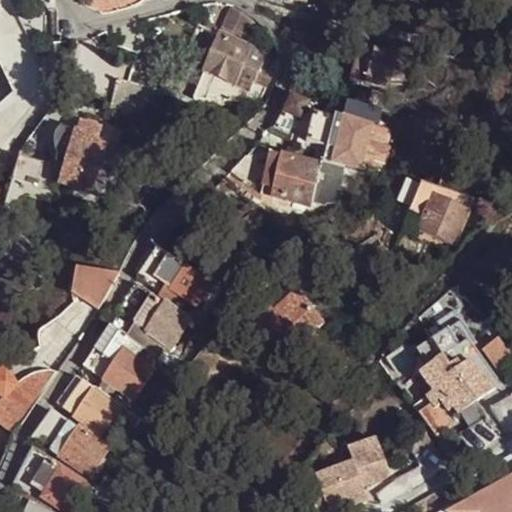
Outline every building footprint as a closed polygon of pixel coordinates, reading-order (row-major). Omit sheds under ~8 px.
[(304,10),(306,4),(294,0),(280,0),(280,1),(304,10)] [(254,19),(235,6),(232,16),(257,31),(260,24),(254,19)] [(222,33),(193,97),(259,103),(279,59),(276,48),(268,44),(265,52),(222,33)] [(373,47),(360,44),(352,79),(406,92),(414,57),(373,47)] [(117,79),(108,115),(149,125),(154,105),(168,109),(172,93),(117,79)] [(391,113),(395,97),(373,91),(367,107),(370,108),(383,111),(391,113)] [(387,128),(380,126),(366,123),(370,108),(367,107),(347,103),(344,117),(336,148),(343,149),(350,151),(361,154),(357,168),(375,172),(387,128)] [(380,126),(383,111),(370,108),(366,123),(380,126)] [(16,156),(10,175),(55,189),(57,184),(82,191),(83,186),(105,192),(110,177),(121,180),(128,156),(101,148),(104,140),(96,137),(98,130),(90,128),(87,135),(74,130),(73,133),(57,128),(52,133),(51,137),(51,142),(52,149),(52,153),(56,154),(53,161),(55,161),(54,166),(16,156)] [(255,192),(265,149),(256,146),(230,172),(241,180),(249,187),(255,192)] [(350,151),(343,149),(341,155),(348,157),(350,151)] [(357,168),(361,154),(350,151),(348,157),(346,166),(357,168)] [(261,186),(275,189),(283,157),(268,154),(261,186)] [(283,157),(275,189),(273,196),(309,205),(309,200),(323,203),(324,201),(337,199),(339,194),(344,195),(344,187),(340,186),(343,166),(321,162),(320,165),(283,157)] [(420,187),(407,182),(399,202),(412,207),(420,187)] [(462,195),(421,184),(420,187),(412,207),(403,231),(415,236),(417,230),(455,245),(470,210),(469,210),(473,198),(462,195)] [(211,282),(156,251),(139,281),(149,287),(154,279),(170,289),(169,291),(196,307),(211,282)] [(69,301),(98,312),(120,276),(81,267),(69,301)] [(306,288),(299,280),(291,287),(298,295),(306,288)] [(117,314),(134,325),(153,296),(135,285),(117,314)] [(298,295),(291,287),(267,308),(275,316),(259,329),(284,358),(324,323),(298,295)] [(127,336),(164,363),(172,350),(192,320),(189,319),(153,296),(134,325),(127,336)] [(275,316),(267,308),(251,321),(259,329),(275,316)] [(204,319),(197,315),(195,317),(192,315),(189,319),(192,320),(198,323),(201,325),(204,319)] [(110,326),(121,333),(125,325),(114,318),(110,326)] [(178,354),(198,323),(192,320),(172,350),(178,354)] [(463,354),(477,343),(462,321),(432,341),(433,343),(441,356),(430,364),(419,373),(418,374),(449,412),(453,409),(458,416),(495,390),(484,375),(481,378),(463,354)] [(92,373),(133,401),(153,370),(136,360),(142,350),(109,329),(96,347),(105,354),(92,373)] [(483,350),(496,368),(511,356),(511,355),(499,338),(483,350)] [(433,343),(421,352),(427,359),(430,364),(441,356),(433,343)] [(83,367),(92,373),(105,354),(96,347),(83,367)] [(430,364),(427,359),(415,368),(419,373),(430,364)] [(0,373),(0,398),(3,400),(5,402),(17,388),(5,370),(0,373)] [(37,401),(57,373),(52,372),(46,371),(32,376),(23,380),(28,389),(24,392),(17,388),(5,402),(3,400),(0,402),(0,425),(14,436),(37,401)] [(56,406),(64,410),(82,386),(74,381),(56,406)] [(115,415),(118,410),(82,386),(64,410),(102,434),(115,415)] [(511,395),(490,408),(491,410),(505,432),(511,428),(511,395)] [(432,404),(419,414),(437,437),(449,428),(432,404)] [(118,410),(115,415),(131,425),(136,416),(121,406),(118,410)] [(76,430),(68,424),(52,412),(30,443),(54,445),(48,454),(89,478),(108,449),(76,430)] [(498,437),(488,421),(463,437),(471,454),(498,437)] [(390,475),(376,440),(348,449),(353,463),(316,477),(324,499),(328,511),(337,511),(339,511),(368,500),(363,488),(385,479),(390,475)] [(54,445),(30,443),(48,454),(54,445)] [(63,511),(71,511),(87,486),(31,453),(14,487),(28,494),(31,488),(43,494),(40,498),(63,511)] [(511,456),(484,473),(491,485),(511,472),(511,456)] [(511,472),(491,485),(445,511),(462,511),(511,483),(511,472)] [(511,511),(511,483),(462,511),(511,511)] [(328,511),(324,499),(315,502),(318,511),(328,511)] [(44,511),(23,502),(18,511),(44,511)]
